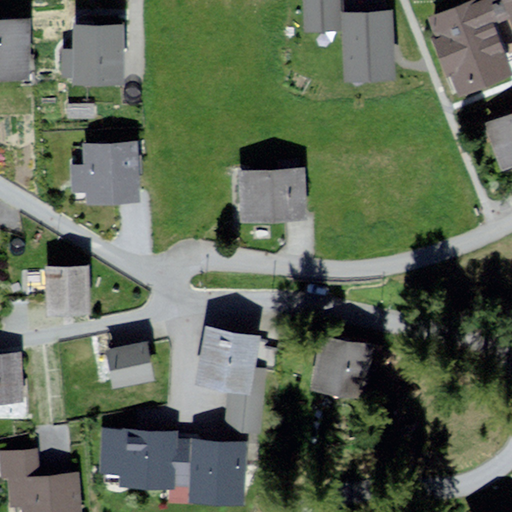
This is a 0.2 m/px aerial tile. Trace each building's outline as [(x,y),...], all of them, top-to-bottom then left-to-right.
[(337,0),(305,0),(307,28),(338,26),(337,0)] [(478,3),(430,21),(439,43),(434,45),(446,78),(450,77),(456,95),(507,76),(502,63),(511,58),(511,0),(502,0),(505,7),(483,15),(478,3)] [(388,16),(346,18),(349,77),(391,75),(388,16)] [(78,22),(79,49),(67,49),(67,76),(79,76),(79,79),(130,78),(129,21),(78,22)] [(25,24),(0,23),(0,76),(24,77),(25,24)] [(511,124),(496,130),(510,169),(511,168),(511,124)] [(137,143),(83,144),(84,164),(71,164),(72,189),(84,189),(85,204),(138,202),(137,143)] [(305,169),(237,171),(239,222),(306,220),(305,169)] [(81,260),(37,260),(37,308),(81,308),(81,260)] [(256,333),(212,325),(203,374),(247,382),(256,333)] [(368,339),(317,330),(307,385),(359,394),(368,339)] [(141,336),(98,342),(103,380),(147,374),(141,336)] [(21,353),(0,354),(0,400),(24,399),(21,353)] [(177,436),(109,431),(106,478),(177,482),(176,500),(240,504),(244,443),(193,439),(193,446),(192,456),(176,455),(177,446),(177,436)] [(39,449),(0,450),(0,461),(1,481),(10,481),(10,505),(22,505),(22,511),(76,511),(76,476),(40,477),(39,449)]
